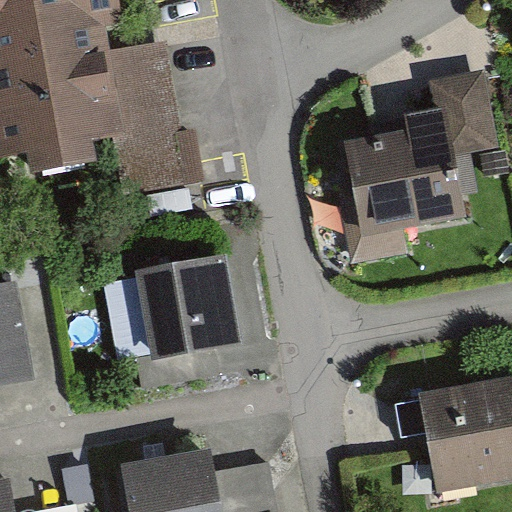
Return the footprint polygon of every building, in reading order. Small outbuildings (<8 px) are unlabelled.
[(0,0),(0,173),(2,186),(110,167),(116,197),(177,186),(154,54),(116,61),(113,41),(130,38),(123,0),(0,0)] [(439,116),(406,122),(409,137),(345,149),(362,240),(466,221),(455,158),(493,151),(484,106),(479,78),(434,86),(439,116)] [(224,265),(133,283),(149,365),(240,347),(224,265)] [(21,288),(0,291),(0,395),(36,390),(21,288)] [(511,392),(420,406),(432,497),(511,485),(511,392)] [(127,511),(269,511),(263,476),(217,484),(213,460),(121,476),(127,511)] [(97,505),(90,465),(64,470),(71,509),(97,505)] [(0,511),(13,511),(9,488),(0,490),(0,511)]
